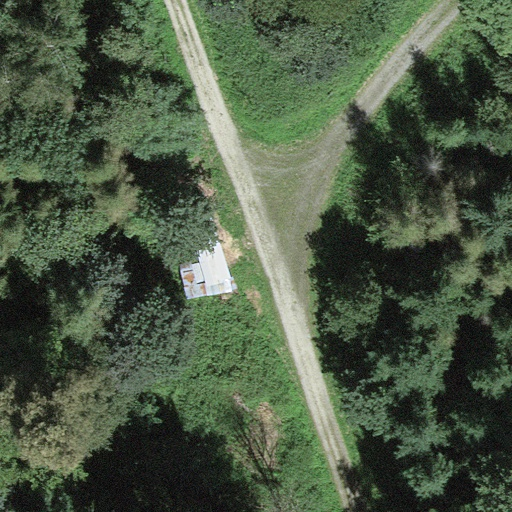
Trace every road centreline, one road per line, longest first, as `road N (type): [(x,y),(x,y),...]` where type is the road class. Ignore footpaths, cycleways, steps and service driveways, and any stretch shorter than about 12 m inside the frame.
road 1 (track): [(179,0),(357,511)]
road 2 (track): [(461,0),(261,231)]
